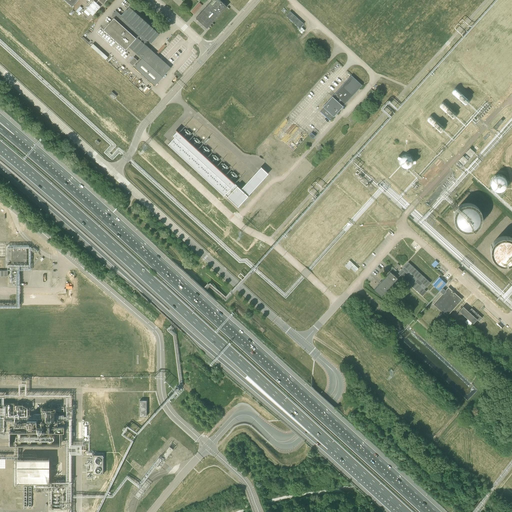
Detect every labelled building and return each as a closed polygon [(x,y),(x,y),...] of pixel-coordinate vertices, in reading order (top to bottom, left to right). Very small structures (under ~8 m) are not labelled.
[(90,0),(79,13),(89,22),(101,9),(90,0)] [(92,0),(102,8),(108,0),(92,0)] [(212,0),(196,18),(207,28),(227,6),(219,0),(212,0)] [(60,6),(69,14),(73,10),(65,2),(60,6)] [(115,17),(138,37),(145,44),(148,40),(151,43),(160,34),(129,6),(122,15),(119,12),(115,17)] [(197,7),(189,16),(191,18),(199,9),(197,7)] [(73,10),(69,14),(76,20),(80,16),(73,10)] [(290,10),(286,15),(300,28),(304,23),(290,10)] [(126,50),(136,38),(114,18),(103,29),(126,50)] [(144,44),(145,44),(138,37),(129,47),(142,58),(134,67),(154,86),(171,68),(144,44)] [(138,61),(134,57),(129,62),(133,66),(138,61)] [(321,112),(329,119),(332,115),(334,116),(362,85),(351,75),(323,107),(324,108),(321,112)] [(444,109),(448,105),(443,100),(439,105),(444,109)] [(168,143),(223,195),(224,194),(227,196),(237,186),(179,132),(177,130),(172,134),(174,136),(168,143)] [(466,152),(470,155),(474,151),(470,147),(466,152)] [(402,165),(404,166),(405,167),(407,167),(408,167),(410,166),(411,165),(412,164),(413,163),(413,161),(413,159),(412,158),(411,156),(410,155),(408,155),(407,155),(405,155),(404,155),(402,156),(401,158),(401,159),(400,161),(401,163),(401,164),(402,165)] [(464,164),(468,159),(463,155),(459,159),(464,164)] [(261,167),(241,189),(248,196),(268,174),(261,167)] [(429,207),(455,178),(450,174),(424,203),(429,207)] [(495,191),(497,191),(499,192),(501,191),(503,190),(505,189),(506,187),(507,185),(508,183),(507,181),(507,179),(505,177),(504,176),(502,175),(500,174),(498,174),(496,175),(494,176),(492,177),(491,179),(490,181),(490,184),(491,186),(492,188),(493,189),(495,191)] [(248,196),(241,189),(237,186),(227,196),(238,207),(248,196)] [(460,230),(463,231),(467,232),(471,231),(475,230),(478,228),(480,225),(482,221),(482,217),(482,213),(481,210),(478,207),(475,204),(472,202),(468,202),(464,202),(460,204),(457,206),(455,209),(453,213),(452,216),(453,220),(454,224),(456,227),(460,230)] [(496,263),(499,265),(503,266),(507,266),(510,265),(511,264),(511,237),(507,236),(503,236),(500,237),(496,239),(493,242),(491,245),(490,249),(490,253),(491,256),(493,260),(496,263)] [(431,283),(408,262),(398,273),(422,296),(426,291),(424,290),(431,283)] [(374,289),(381,296),(397,278),(390,272),(374,289)] [(433,304),(447,316),(462,299),(448,287),(433,304)] [(459,311),(473,324),(477,320),(479,321),(482,318),(472,308),(469,311),(463,307),(459,311)] [(13,430),(13,419),(13,418),(4,418),(4,430),(10,430),(10,444),(60,444),(60,431),(60,430),(13,430)] [(64,419),(13,419),(13,430),(60,430),(60,431),(64,431),(64,419)] [(93,474),(103,474),(103,455),(93,455),(93,474)] [(17,482),(49,482),(49,458),(17,458),(17,482)] [(52,509),(61,509),(61,493),(52,493),(52,509)]
